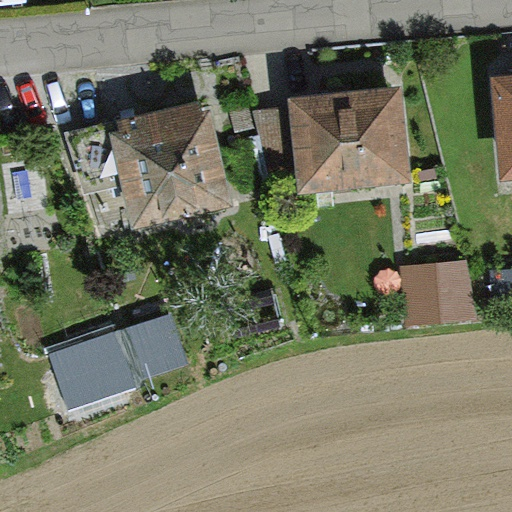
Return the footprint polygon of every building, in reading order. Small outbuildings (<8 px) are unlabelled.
[(511,179),(511,74),(493,76),(501,180),(511,179)] [(412,182),(401,86),(288,98),(289,109),(297,177),(299,195),(412,182)] [(134,230),(233,206),(208,102),(198,104),(196,96),(119,114),(121,120),(108,123),(123,186),(132,222),(134,230)] [(297,177),(289,109),(253,111),(270,179),(297,177)] [(123,186),(108,123),(64,132),(85,194),(90,193),(123,186)] [(101,229),(132,222),(123,186),(90,193),(101,229)] [(467,259),(401,266),(407,324),(478,317),(467,259)]
